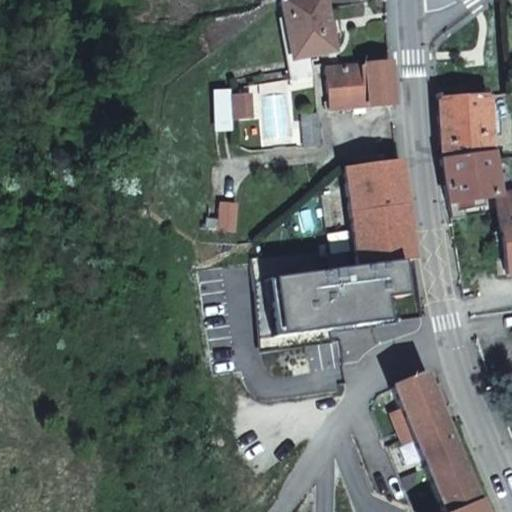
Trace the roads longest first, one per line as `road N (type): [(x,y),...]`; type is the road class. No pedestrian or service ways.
road 1 (tertiary): [(410,13),(411,76),(452,347)]
road 2 (unclassified): [(452,347),(390,364),(282,511)]
road 3 (unknown): [(390,364),(298,394),(272,387),(254,350),(246,276)]
road 4 (tertiary): [(452,347),(511,511)]
